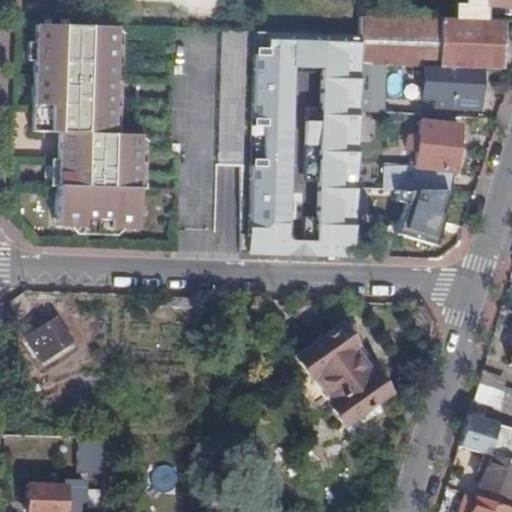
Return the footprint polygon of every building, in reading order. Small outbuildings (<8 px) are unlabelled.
[(511,0),(466,0),(466,20),(486,20),(486,6),(511,6),(511,0)] [(359,18),(358,36),(357,65),(382,66),(423,68),(472,69),(501,71),(503,21),(486,20),(466,20),(456,19),(359,18)] [(116,28),(34,26),(32,133),(58,135),(56,214),(55,227),(70,228),(136,230),(138,136),(112,135),(116,28)] [(358,36),(279,34),(256,33),(251,144),(355,147),(356,111),(357,65),(358,36)] [(382,66),(357,65),(356,111),(380,112),(382,66)] [(472,77),(472,69),(423,68),(421,100),(444,101),(443,108),(476,110),(479,78),(472,77)] [(357,143),(371,145),(374,121),(360,119),(357,143)] [(381,190),(450,192),(458,126),(419,124),(417,139),(408,138),(406,140),(406,150),(383,148),(381,190)] [(251,144),(247,254),(351,257),(352,228),(353,189),(355,147),(251,144)] [(433,247),(444,215),(404,203),(394,234),(433,247)] [(352,228),(351,257),(367,257),(368,229),(352,228)] [(55,321),(25,341),(44,369),(73,349),(55,321)] [(350,349),(355,345),(352,342),(349,344),(337,327),(293,358),(308,379),(309,378),(328,404),(326,405),(341,425),(372,404),(373,406),(378,403),(376,400),(385,394),(372,377),(376,374),(374,372),(369,376),(350,349)] [(374,372),(355,345),(350,349),(369,376),(374,372)] [(478,385),(472,404),(500,412),(506,394),(478,385)] [(465,426),(458,448),(484,455),(511,463),(511,432),(504,430),(501,438),(493,435),(496,427),(467,418),(465,426)] [(504,430),(496,427),(493,435),(501,438),(504,430)] [(105,439),(78,439),(77,474),(104,475),(105,439)] [(511,463),(484,455),(478,472),(483,474),(479,488),(511,498),(511,463)] [(77,511),(78,504),(63,503),(63,488),(26,487),(25,511),(77,511)] [(511,511),(511,509),(464,494),(458,511),(511,511)]
